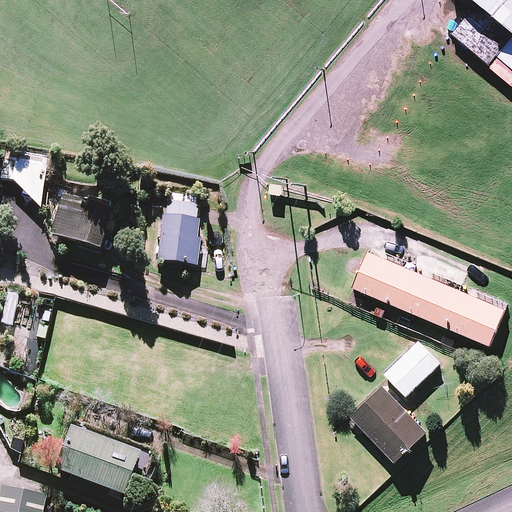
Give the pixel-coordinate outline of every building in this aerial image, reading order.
[(511,0),(462,0),(510,40),(497,49),(511,63),(511,0)] [(52,154),(0,148),(0,180),(9,181),(46,220),(52,154)] [(87,195),(67,189),(60,211),(54,209),(49,225),(55,227),(50,241),(99,257),(115,210),(85,200),(87,195)] [(168,190),(167,206),(162,206),(161,269),(196,270),(198,207),(195,207),(195,190),(168,190)] [(436,261),(428,280),(370,256),(355,291),(491,349),(505,313),(441,286),(449,267),(436,261)] [(52,302),(35,299),(27,337),(44,341),(52,302)] [(161,346),(138,339),(117,404),(158,417),(175,362),(158,357),(161,346)] [(441,368),(419,345),(385,376),(407,399),(441,368)] [(427,437),(384,389),(352,419),(395,466),(427,437)] [(140,460),(71,434),(55,477),(124,503),(140,460)] [(43,511),(45,500),(0,492),(0,511),(43,511)]
